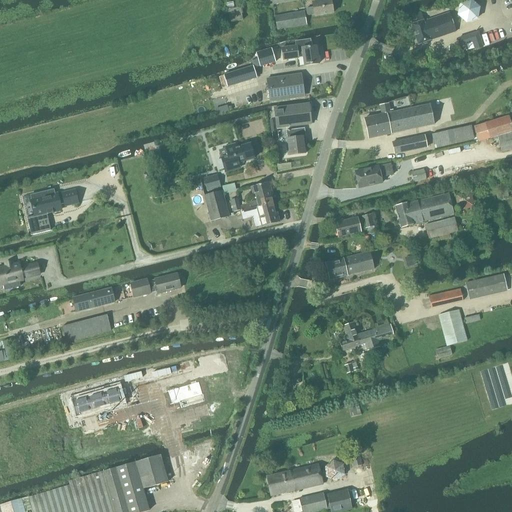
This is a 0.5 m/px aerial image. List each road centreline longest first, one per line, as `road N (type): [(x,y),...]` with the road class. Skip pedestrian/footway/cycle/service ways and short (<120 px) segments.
road 1 (tertiary): [(211,511),(377,0)]
road 2 (track): [(0,373),(166,329),(276,317)]
